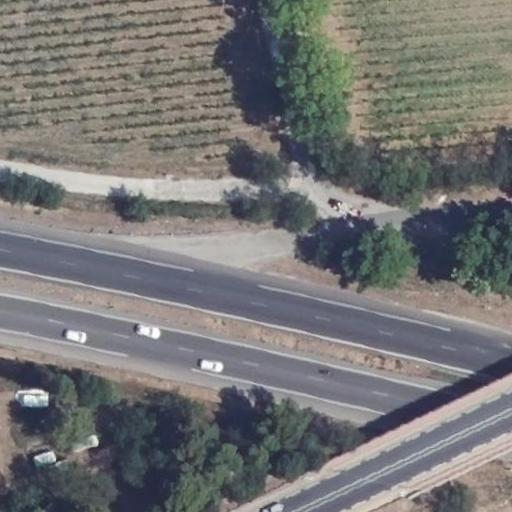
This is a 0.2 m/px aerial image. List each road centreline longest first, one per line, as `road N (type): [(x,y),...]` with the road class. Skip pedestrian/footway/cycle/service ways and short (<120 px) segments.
road 1 (motorway): [(511,361),(0,248)]
road 2 (motorway): [(0,312),(511,423)]
road 3 (residential): [(270,0),(326,210),(364,223),(511,214)]
road 4 (secondary): [(296,511),(511,411)]
